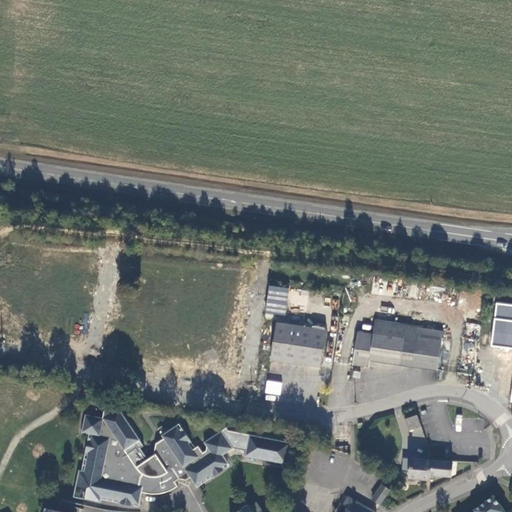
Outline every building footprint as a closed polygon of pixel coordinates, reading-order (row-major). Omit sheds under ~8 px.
[(371,277),(369,294),(415,298),(417,280),(371,277)] [(61,303),(63,289),(32,285),(1,280),(0,283),(0,318),(57,326),(61,303)] [(265,313),(286,315),(288,287),(267,286),(265,313)] [(63,289),(61,303),(57,326),(55,341),(93,346),(99,309),(100,295),(63,289)] [(149,302),(142,347),(231,360),(238,316),(223,313),(226,297),(176,290),(174,306),(149,302)] [(240,300),(226,297),(223,313),(238,316),(240,300)] [(370,359),(413,366),(419,327),(376,320),(374,334),(358,332),(353,364),(369,366),(370,359)] [(271,359),(320,367),(326,330),(276,322),(271,359)] [(466,335),(479,336),(480,323),(467,323),(466,335)] [(511,329),(481,326),(475,373),(511,378),(511,329)] [(444,331),(419,327),(413,366),(437,370),(444,331)] [(279,396),(282,382),(267,379),(264,393),(279,396)] [(139,503),(142,491),(144,491),(151,493),(159,493),(164,492),(163,488),(165,487),(164,484),(162,485),(161,482),(163,481),(166,479),(169,478),(177,473),(180,478),(186,479),(190,476),(193,481),(200,482),(207,477),(207,476),(210,474),(212,477),(226,468),(224,465),(228,462),(223,455),(233,448),(246,450),(245,455),(286,464),(291,442),(228,430),(227,427),(228,427),(227,426),(204,442),(207,446),(206,450),(203,452),(198,445),(192,449),(188,443),(191,441),(182,427),(179,429),(176,425),(162,435),(164,438),(156,443),(154,455),(137,467),(125,449),(140,439),(117,404),(106,402),(103,417),(104,420),(99,423),(97,421),(85,418),(82,432),(93,434),(92,438),(88,437),(85,454),(89,454),(88,458),(86,458),(84,470),(79,469),(76,485),(87,487),(85,499),(100,502),(101,497),(114,499),(114,498),(118,499),(117,502),(134,506),(135,502),(139,503)] [(85,414),(85,418),(97,421),(99,423),(104,420),(103,417),(85,414)] [(409,430),(421,426),(417,415),(405,419),(409,430)] [(433,460),(403,457),(402,471),(409,472),(409,477),(430,479),(430,474),(431,474),(433,460)] [(453,462),(433,460),(431,474),(452,476),(453,462)] [(180,478),(177,473),(169,478),(166,479),(163,481),(161,482),(162,485),(164,484),(165,487),(163,488),(164,492),(168,491),(171,490),(174,488),(178,486),(174,481),(180,478)] [(372,499),(380,504),(390,490),(382,484),(372,499)] [(11,494),(2,511),(22,511),(27,501),(11,494)] [(375,511),(348,497),(344,505),(347,507),(344,511),(375,511)] [(503,511),(494,498),(475,511),(503,511)] [(262,511),(256,502),(249,506),(248,504),(236,511),(262,511)]
